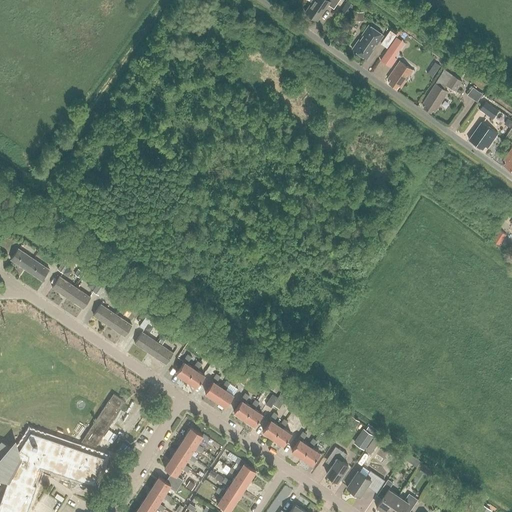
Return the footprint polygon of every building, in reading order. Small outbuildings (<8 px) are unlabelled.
[(328,5),(333,8),(339,0),(312,0),(311,2),(304,12),(317,20),(328,5)] [(353,6),(347,1),(341,11),(347,15),(353,6)] [(364,13),(356,13),(356,21),(364,21),(364,13)] [(359,39),(352,49),(367,59),(373,49),(372,48),(375,44),(376,45),(383,35),(369,25),(362,35),(363,35),(360,40),(359,39)] [(389,30),(380,44),(386,48),(395,34),(389,30)] [(396,37),(386,52),(391,55),(401,41),(396,37)] [(406,65),(416,50),(406,43),(399,53),(404,56),(400,61),(388,78),(390,80),(389,83),(397,88),(399,86),(401,87),(413,70),(406,65)] [(456,91),(462,81),(445,70),(423,103),(425,104),(423,108),(431,113),(433,110),(435,111),(447,92),(443,90),(446,85),(456,91)] [(468,94),(477,101),(483,93),(473,86),(468,94)] [(492,119),(498,111),(485,102),(479,110),(492,119)] [(488,148),(498,134),(482,122),(469,140),(482,149),(485,146),(488,148)] [(499,230),(492,240),(499,245),(505,235),(499,230)] [(18,248),(11,259),(26,270),(34,259),(18,248)] [(34,259),(26,270),(42,281),(49,270),(34,259)] [(69,263),(68,263),(63,260),(57,269),(62,273),(69,263)] [(78,269),(74,275),(79,278),(83,273),(78,269)] [(86,272),(83,277),(89,281),(92,276),(86,272)] [(59,276),(52,288),(67,298),(75,287),(59,276)] [(105,285),(99,281),(92,291),(99,295),(105,285)] [(75,287),(67,298),(83,309),(91,297),(75,287)] [(100,304),(93,315),(109,326),(116,314),(100,304)] [(116,314),(109,326),(124,336),(132,325),(116,314)] [(145,317),(139,326),(144,330),(150,320),(145,317)] [(142,332),(134,343),(150,353),(158,342),(142,332)] [(158,342),(150,353),(166,364),(173,353),(161,345),(158,343),(158,342)] [(205,355),(213,361),(218,364),(222,358),(209,349),(205,355)] [(184,362),(176,373),(186,380),(194,368),(193,368),(187,363),(191,357),(188,354),(183,361),(184,362)] [(194,368),(186,380),(197,387),(205,375),(197,370),(201,364),(198,361),(193,368),(194,368)] [(213,361),(206,370),(211,373),(218,364),(213,361)] [(245,376),(250,379),(255,371),(250,368),(245,376)] [(213,381),(205,393),(215,399),(223,388),(222,387),(216,383),(220,376),(217,374),(212,381),(213,381)] [(223,388),(215,399),(226,406),(233,395),(226,390),(230,383),(227,380),(222,387),(223,388)] [(242,401),(234,412),(244,419),(252,407),(251,406),(245,402),(249,396),(245,393),(241,400),(242,401)] [(114,394),(82,442),(96,446),(126,402),(114,394)] [(273,405),(277,398),(272,395),(266,405),(270,408),(272,406),(273,405)] [(277,398),(273,405),(279,409),(285,400),(286,399),(280,395),(279,396),(278,397),(277,398)] [(252,407),(244,419),(254,426),(262,414),(255,409),(259,402),(256,400),(251,406),(252,407)] [(271,420),(263,432),(273,438),(281,427),(280,426),(274,422),(278,415),(274,412),(270,419),(271,420)] [(353,431),(360,421),(352,416),(351,416),(345,425),(346,426),(353,431)] [(285,425),(288,421),(284,419),(280,426),(281,427),(273,438),(283,445),(291,433),(283,428),(285,425)] [(191,428),(184,438),(196,446),(197,444),(201,438),(208,442),(211,438),(203,434),(202,435),(191,428)] [(331,430),(327,436),(332,439),(336,434),(331,430)] [(364,430),(354,445),(364,451),(374,437),(364,430)] [(300,439),(292,451),(301,458),(309,446),(308,445),(302,441),(307,434),(303,432),(298,439),(300,439)] [(0,462),(12,470),(0,505),(0,511),(26,511),(36,486),(33,485),(40,466),(93,484),(103,457),(78,448),(32,433),(17,455),(0,444),(0,462)] [(184,438),(178,448),(189,456),(190,454),(194,448),(201,452),(204,448),(197,444),(196,446),(184,438)] [(309,446),(301,458),(312,465),(320,453),(312,448),(316,441),(313,438),(308,445),(309,446)] [(326,474),(337,481),(348,465),(342,462),(347,455),(335,447),(328,458),(334,463),(326,474)] [(178,448),(171,458),(183,466),(184,464),(188,458),(194,463),(197,459),(190,454),(189,456),(178,448)] [(408,452),(404,459),(410,463),(414,457),(408,452)] [(231,453),(229,456),(236,461),(242,466),(238,472),(237,473),(249,481),(256,471),(244,463),(245,462),(238,457),(238,458),(231,453)] [(171,458),(164,469),(171,473),(168,477),(180,485),(183,480),(176,476),(181,468),(187,473),(190,468),(184,464),(183,466),(171,458)] [(423,463),(419,469),(425,473),(429,467),(423,463)] [(228,474),(229,471),(231,468),(226,465),(222,470),(228,474)] [(231,468),(229,471),(236,476),(231,482),(231,483),(242,491),(249,481),(237,473),(238,472),(231,468)] [(211,470),(209,475),(215,479),(217,474),(211,470)] [(358,471),(347,488),(359,496),(366,486),(376,493),(385,481),(370,471),(369,472),(366,477),(359,472),(358,471)] [(159,477),(152,487),(164,495),(165,493),(169,487),(175,492),(180,485),(168,477),(165,482),(159,477)] [(225,478),(222,482),(229,486),(225,492),(224,493),(236,501),(242,491),(231,483),(231,482),(225,478)] [(378,494),(378,495),(383,498),(376,507),(381,511),(382,510),(384,511),(388,511),(399,496),(388,490),(393,483),(388,480),(378,494)] [(192,490),(195,485),(190,482),(187,487),(192,490)] [(152,487),(145,498),(157,505),(158,504),(162,497),(169,502),(171,498),(165,493),(164,495),(152,487)] [(218,488),(216,492),(222,496),(217,504),(229,511),(236,501),(224,493),(225,492),(218,488)] [(456,501),(462,494),(454,489),(451,493),(452,498),(456,501)] [(399,496),(388,511),(402,511),(403,511),(409,511),(418,500),(409,494),(404,500),(399,496)] [(145,498),(139,508),(145,511),(152,511),(156,507),(162,511),(164,509),(165,508),(158,504),(157,505),(145,498)]
